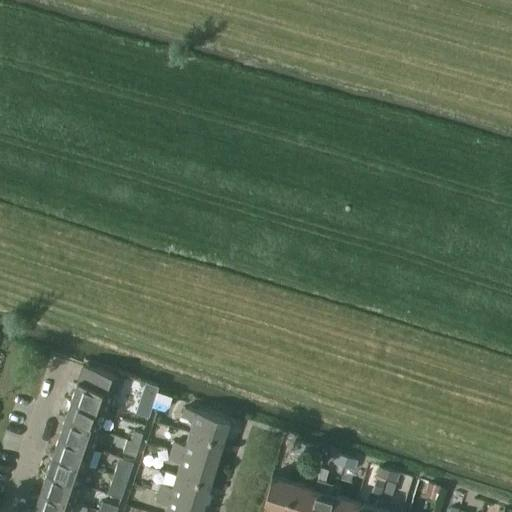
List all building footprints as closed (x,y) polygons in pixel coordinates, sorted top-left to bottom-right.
[(70,401),(105,413),(117,377),(82,365),(70,401)] [(152,404),(139,400),(135,412),(148,416),(152,406),(152,404)] [(105,413),(70,401),(64,418),(100,430),(105,413)] [(192,422),(189,434),(222,444),(228,423),(184,409),(181,418),(192,422)] [(94,448),(100,430),(64,418),(58,436),(94,448)] [(131,440),(139,443),(143,434),(134,431),(131,440)] [(175,440),(171,451),(216,464),(222,444),(189,434),(186,443),(175,440)] [(94,448),(58,436),(52,454),(88,466),(94,448)] [(135,456),(139,443),(131,440),(131,441),(126,439),(123,452),(135,456)] [(291,449),(301,452),(304,443),(294,440),(291,449)] [(304,443),(301,452),(313,455),(315,446),(304,443)] [(216,464),(171,451),(168,460),(179,463),(176,475),(209,485),(216,464)] [(343,465),(346,456),(336,453),(333,462),(343,465)] [(81,485),(88,466),(52,454),(46,473),(81,485)] [(357,459),(346,456),(343,465),(354,468),(357,459)] [(116,465),(113,474),(127,479),(130,469),(116,465)] [(386,478),(389,469),(378,466),(375,475),(386,478)] [(399,472),(389,469),(386,478),(396,481),(399,472)] [(40,491),(87,507),(87,506),(75,502),(81,485),(46,473),(40,491)] [(127,479),(113,474),(110,484),(124,489),(127,479)] [(209,485),(176,475),(173,485),(162,482),(159,492),(203,505),(209,485)] [(261,508),(274,511),(283,511),(293,482),(271,475),(261,508)] [(380,494),(385,480),(375,477),(371,491),(380,494)] [(392,495),(396,483),(387,480),(383,492),(392,495)] [(306,511),(314,488),(293,482),(283,511),(306,511)] [(329,511),(334,495),(314,488),(306,511),(329,511)] [(85,511),(87,507),(40,491),(33,509),(35,510),(33,511),(85,511)] [(164,511),(201,511),(203,505),(159,492),(155,502),(166,505),(164,511)] [(352,511),(356,501),(334,495),(329,511),(352,511)] [(98,511),(101,511),(116,511),(118,507),(102,501),(98,511)] [(375,511),(377,508),(356,501),(352,511),(375,511)]
